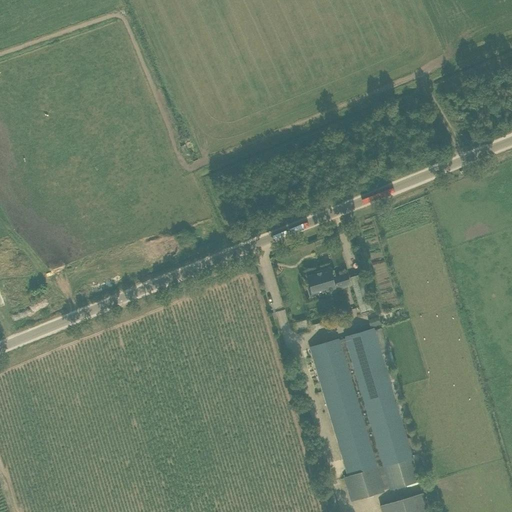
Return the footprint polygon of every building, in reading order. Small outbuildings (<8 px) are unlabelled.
[(350,286),(346,274),(332,278),(329,268),(315,272),(316,274),(307,277),(309,286),(307,287),(310,296),(318,294),(317,292),(326,289),(327,294),(336,292),(335,290),(350,286)] [(373,309),(362,273),(349,277),(360,313),(373,309)] [(370,326),(380,323),(377,317),(368,320),(370,326)] [(310,349),(347,476),(344,477),(350,502),(384,491),(384,490),(389,488),(390,490),(418,481),(411,459),(374,330),(310,349)] [(380,505),(382,511),(428,511),(422,493),(380,505)]
